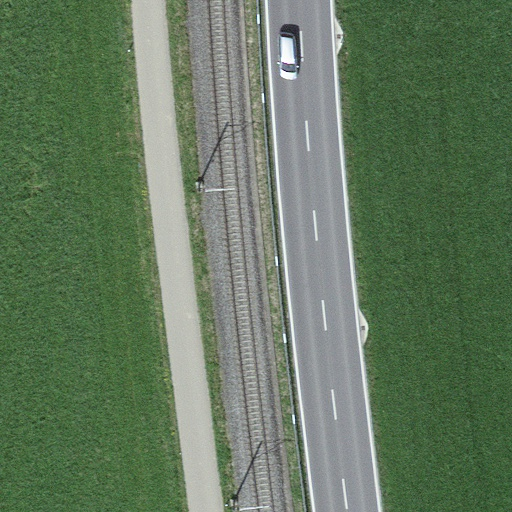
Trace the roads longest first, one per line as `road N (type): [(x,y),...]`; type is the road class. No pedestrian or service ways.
road 1 (unclassified): [(147,0),(202,511)]
road 2 (secondary): [(300,0),(314,248),(345,511)]
